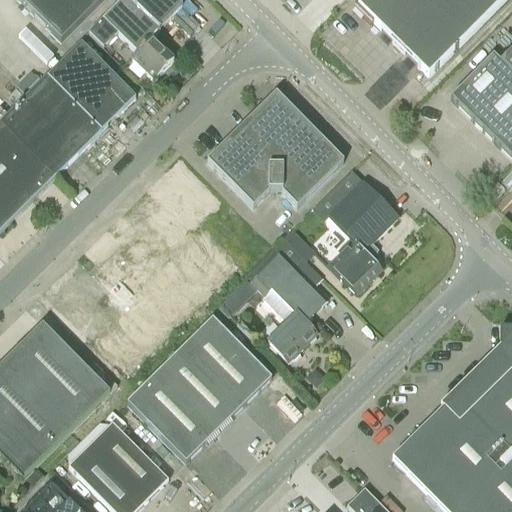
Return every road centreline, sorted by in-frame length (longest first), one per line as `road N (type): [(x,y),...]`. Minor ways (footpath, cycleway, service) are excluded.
road 1 (unclassified): [(0,301),(271,34)]
road 2 (unclassified): [(238,511),(495,255)]
road 3 (tertiary): [(495,255),(271,34)]
